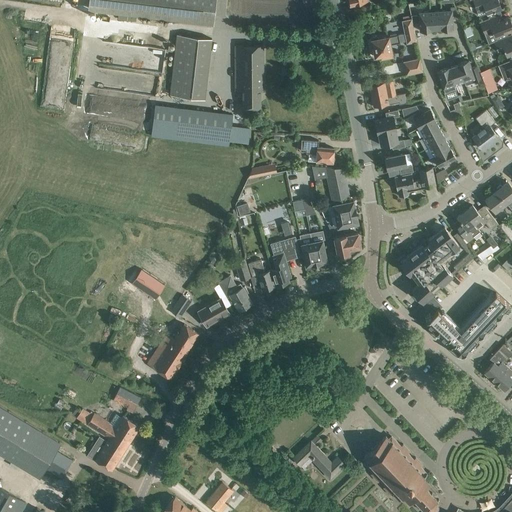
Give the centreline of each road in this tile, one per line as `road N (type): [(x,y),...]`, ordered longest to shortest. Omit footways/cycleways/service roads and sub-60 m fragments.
road 1 (unclassified): [(133,511),(217,348),(281,304),(373,283)]
road 2 (tertiary): [(374,224),(334,0)]
road 3 (track): [(183,404),(315,511)]
road 4 (tertiary): [(459,374),(375,297),(373,283)]
road 5 (residential): [(478,177),(427,66)]
